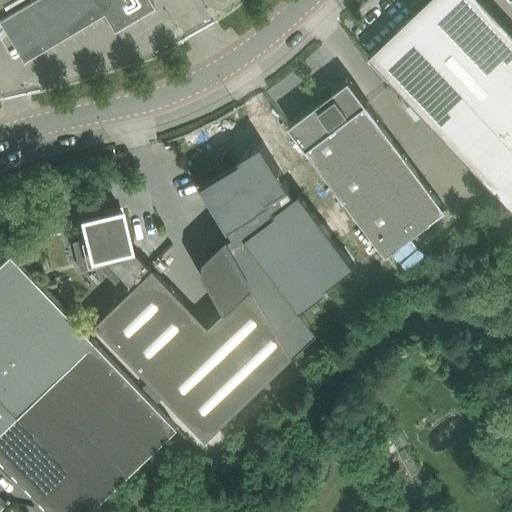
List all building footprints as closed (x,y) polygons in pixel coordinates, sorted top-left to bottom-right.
[(149,0),(0,0),(0,13),(23,52),(25,51),(20,43),(92,0),(100,0),(114,21),(149,0)] [(370,54),(500,191),(511,203),(511,26),(487,0),(440,0),(387,51),(380,44),(370,54)] [(301,138),(300,139),(387,254),(447,209),(367,103),(369,102),(362,93),(361,94),(348,76),(340,82),(340,81),(335,85),(337,88),(290,123),(301,138)] [(63,194),(50,197),(53,209),(66,206),(79,203),(76,191),(63,194)] [(88,236),(72,240),(80,270),(98,265),(124,291),(92,321),(203,437),(291,353),(273,322),(270,317),(249,281),(223,236),(202,257),(200,268),(223,307),(206,323),(166,281),(151,265),(150,266),(130,245),(131,245),(123,210),(118,207),(83,215),(88,236)] [(0,427),(93,339),(9,251),(0,259),(0,427)] [(93,339),(0,427),(0,458),(51,511),(83,511),(175,425),(93,339)]
